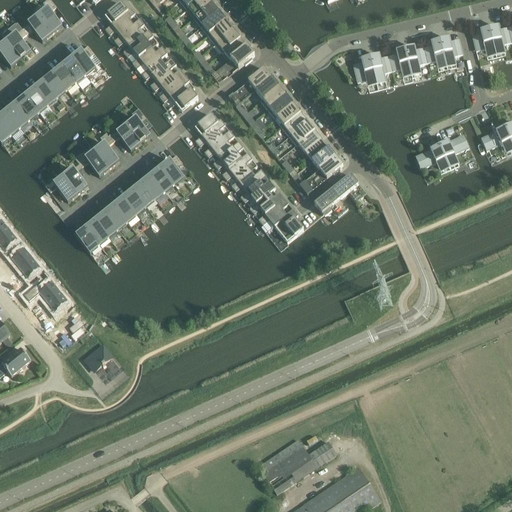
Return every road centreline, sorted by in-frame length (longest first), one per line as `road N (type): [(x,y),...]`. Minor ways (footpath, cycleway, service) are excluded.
road 1 (unclassified): [(421,268),(428,297),(411,321),(0,503)]
road 2 (residential): [(0,292),(57,374),(0,404)]
road 3 (residential): [(460,13),(330,47)]
road 4 (residential): [(421,268),(386,191),(360,163)]
road 5 (residential): [(0,94),(96,19)]
road 6 (residential): [(272,54),(178,131)]
